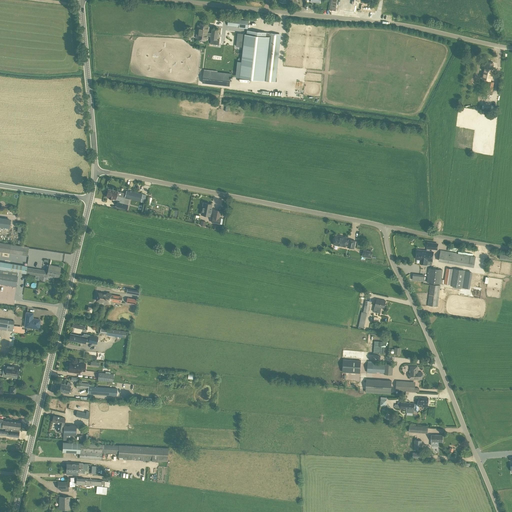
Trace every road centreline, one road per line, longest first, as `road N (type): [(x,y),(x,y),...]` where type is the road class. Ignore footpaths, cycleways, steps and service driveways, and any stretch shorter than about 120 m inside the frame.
road 1 (unclassified): [(511,49),(410,27),(157,0)]
road 2 (unclassified): [(497,511),(386,227)]
road 3 (unclassified): [(96,171),(386,227)]
road 4 (tertiary): [(41,400),(90,199)]
road 5 (tertiary): [(96,171),(81,0)]
road 6 (unclassified): [(386,227),(511,249)]
